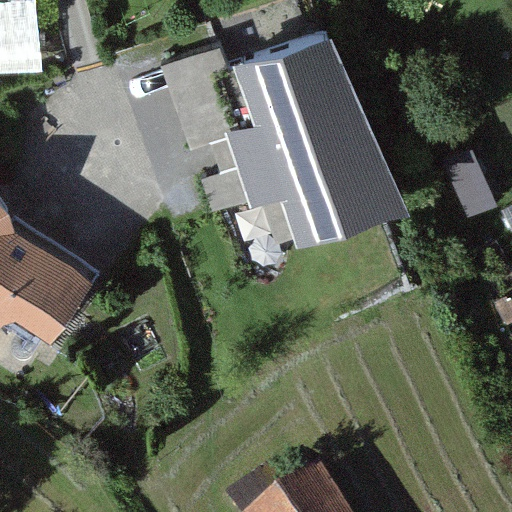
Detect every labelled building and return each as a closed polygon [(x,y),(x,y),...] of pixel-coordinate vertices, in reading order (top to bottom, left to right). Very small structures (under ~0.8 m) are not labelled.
[(0,0),(0,69),(47,66),(42,0),(0,0)] [(230,64),(250,120),(222,130),(249,205),(277,195),(294,245),(403,207),(323,31),(230,64)] [(222,130),(250,120),(230,64),(222,41),(159,63),(187,142),(222,130)] [(0,356),(27,376),(92,280),(0,212),(0,356)] [(327,511),(311,486),(271,511),(327,511)]
